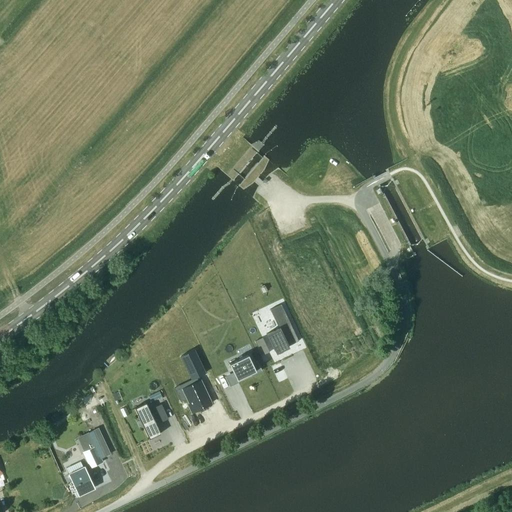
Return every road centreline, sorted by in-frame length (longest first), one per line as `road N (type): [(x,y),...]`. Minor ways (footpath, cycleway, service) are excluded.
road 1 (residential): [(96,511),(366,380),(397,345),(403,299),(359,200),(287,199),(250,175)]
road 2 (primary): [(0,337),(144,220),(336,0)]
